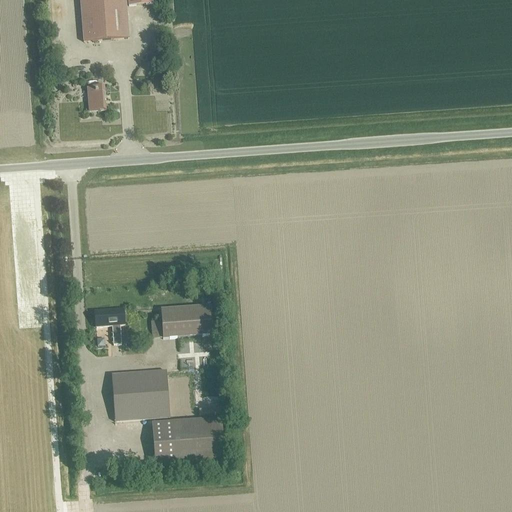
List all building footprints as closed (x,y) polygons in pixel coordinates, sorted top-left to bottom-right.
[(79,0),(83,42),(129,39),(125,0),(79,0)] [(88,112),(105,111),(103,87),(86,89),(88,112)] [(210,307),(161,311),(163,340),(212,336),(210,307)] [(119,327),(124,326),(123,310),(94,312),(96,328),(111,327),(113,346),(121,345),(119,327)] [(114,422),(196,416),(193,370),(111,376),(114,422)] [(219,419),(153,424),(156,469),(222,464),(219,419)]
